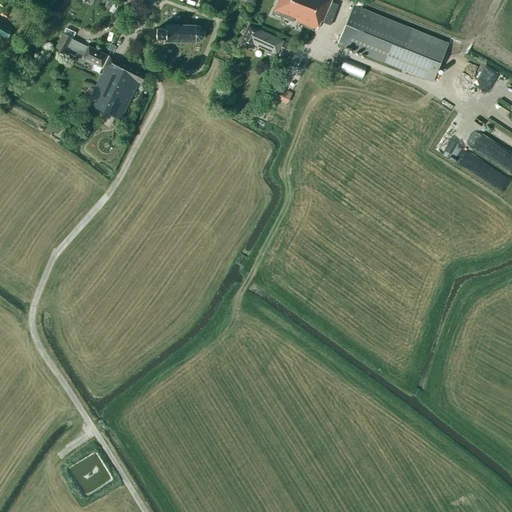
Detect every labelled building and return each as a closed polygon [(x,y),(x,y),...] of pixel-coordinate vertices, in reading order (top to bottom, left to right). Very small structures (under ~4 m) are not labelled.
[(188,0),(186,5),(197,10),(201,2),(201,0),(188,0)] [(293,22),(294,20),(317,29),(320,22),(321,22),(323,23),(332,0),(278,0),(273,14),(293,22)] [(353,6),(338,44),(432,82),(447,43),(353,6)] [(0,22),(0,35),(6,39),(12,30),(0,22)] [(165,38),(164,42),(196,43),(201,41),(204,37),(203,31),(201,27),(196,26),(165,25),(165,29),(157,29),(156,38),(165,38)] [(279,51),(288,55),(292,46),(283,42),(248,26),(240,43),(252,48),(254,45),(276,55),(279,51)] [(91,70),(99,74),(101,69),(103,70),(110,57),(89,46),(88,47),(72,39),(76,33),(65,28),(63,33),(55,48),(65,54),(68,47),(84,55),(82,59),(93,65),(91,70)] [(136,84),(137,82),(142,85),(147,75),(110,57),(103,70),(86,104),(121,120),(138,85),(136,84)] [(345,58),(340,70),(363,79),(368,67),(345,58)] [(290,102),(293,94),(286,91),(283,99),(290,102)] [(454,157),(459,145),(455,143),(459,134),(454,131),(443,152),(454,157)] [(498,189),(505,193),(511,178),(511,150),(500,145),(497,151),(506,155),(502,163),(499,161),(496,167),(507,172),(498,189)] [(84,493),(112,478),(97,451),(69,466),(84,493)]
